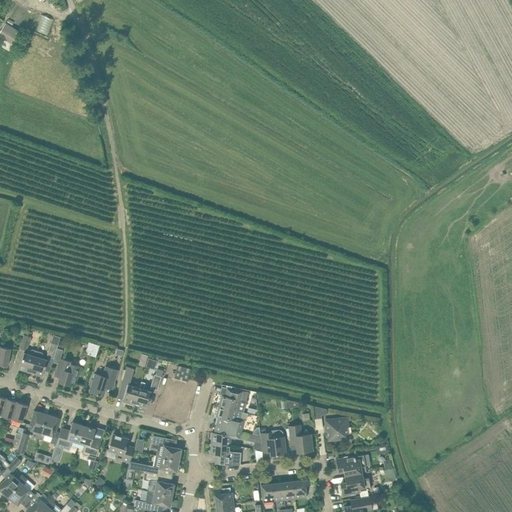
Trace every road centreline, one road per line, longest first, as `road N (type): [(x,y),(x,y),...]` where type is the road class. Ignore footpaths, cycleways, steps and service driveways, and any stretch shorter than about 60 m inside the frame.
road 1 (unclassified): [(71,0),(117,171),(126,349)]
road 2 (residential): [(190,437),(0,383)]
road 3 (residential): [(332,511),(322,474),(309,465),(192,476)]
